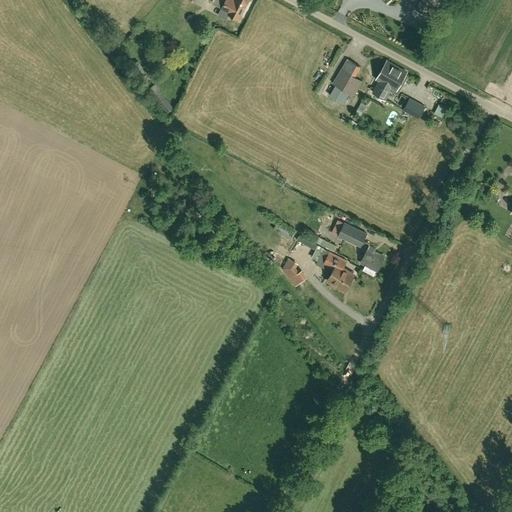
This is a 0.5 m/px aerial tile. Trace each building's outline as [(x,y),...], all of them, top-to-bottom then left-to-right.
[(239,20),(243,11),(232,6),(235,1),(231,0),(225,0),(218,15),(227,19),(229,15),(239,20)] [(232,6),(243,11),(248,0),(235,0),(235,1),(232,6)] [(348,59),(342,69),(341,69),(333,84),(354,96),(363,81),(356,77),(361,67),(348,59)] [(407,72),(387,61),(377,79),(380,81),(373,93),(385,99),(390,90),(397,95),(408,76),(405,75),(407,72)] [(419,118),(425,106),(410,98),(404,110),(419,118)] [(434,114),(442,118),(447,107),(439,103),(434,114)] [(361,248),(368,233),(345,222),(338,236),(361,248)] [(318,245),(301,236),(300,235),(300,236),(297,241),(315,250),(318,245)] [(374,276),(376,270),(377,271),(385,256),(374,251),(375,249),(370,246),(361,263),(365,265),(363,270),(374,276)] [(334,268),(332,272),(328,280),(346,290),(354,275),(343,268),(347,261),(324,248),(321,254),(318,260),(323,262),(334,268)] [(288,258),(282,269),(296,286),(308,276),(302,269),(299,272),(296,268),(298,264),(288,258)]
